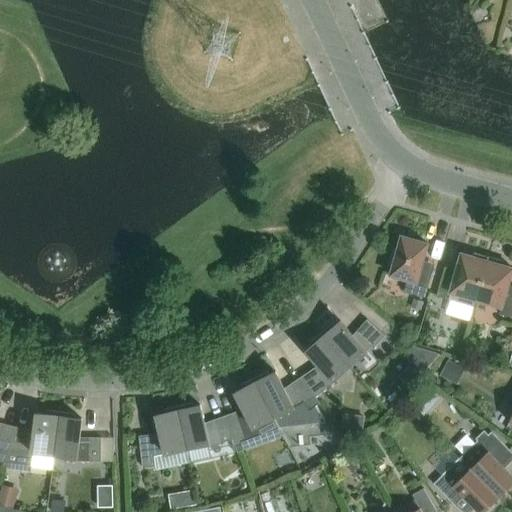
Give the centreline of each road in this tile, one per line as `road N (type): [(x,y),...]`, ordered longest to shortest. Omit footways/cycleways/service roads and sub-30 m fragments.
road 1 (residential): [(405,164),(338,271),(255,343),(152,380),(84,383),(0,365)]
road 2 (residential): [(405,164),(375,131),(312,0)]
